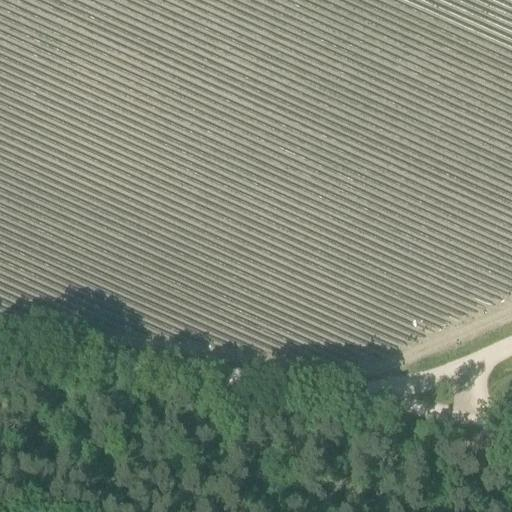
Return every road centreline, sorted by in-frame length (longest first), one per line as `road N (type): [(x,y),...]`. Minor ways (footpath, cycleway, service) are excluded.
road 1 (track): [(0,348),(398,405)]
road 2 (track): [(398,405),(511,350)]
